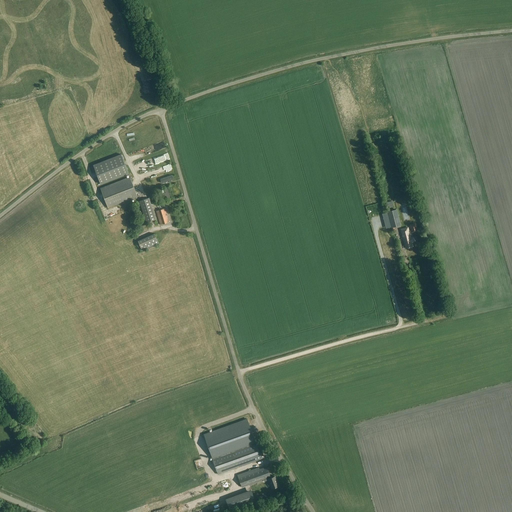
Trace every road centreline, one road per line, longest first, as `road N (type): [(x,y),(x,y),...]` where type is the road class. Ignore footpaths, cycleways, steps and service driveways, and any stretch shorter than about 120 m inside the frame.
road 1 (unclassified): [(312,511),(238,372),(160,109)]
road 2 (unclassified): [(160,109),(337,54),(511,31)]
road 3 (track): [(238,372),(421,321),(400,243)]
road 4 (unclassified): [(0,216),(97,142),(160,109)]
